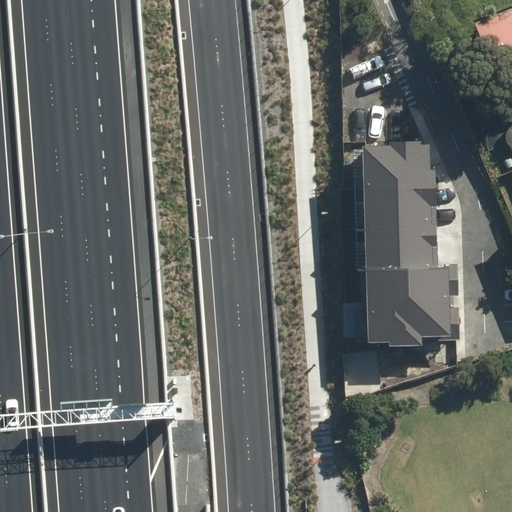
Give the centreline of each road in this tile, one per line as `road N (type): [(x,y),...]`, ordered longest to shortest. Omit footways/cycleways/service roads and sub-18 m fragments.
road 1 (motorway): [(82,0),(121,511)]
road 2 (residential): [(395,0),(474,192),(484,236),(483,341)]
